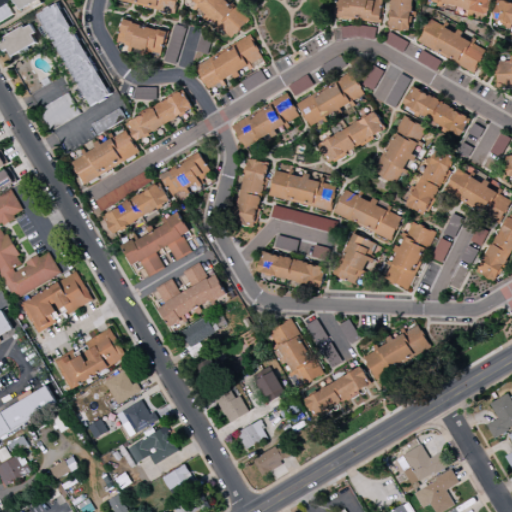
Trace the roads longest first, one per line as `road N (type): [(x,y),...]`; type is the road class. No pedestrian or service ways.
road 1 (residential): [(104,0),(106,38),(125,71),(197,87),(220,121),(234,156),(222,213),(225,242),(258,296),(292,305),(472,312),(511,292)]
road 2 (residential): [(0,88),(250,511)]
road 3 (residential): [(89,195),(348,48),(376,49),(511,124)]
road 4 (tertiary): [(442,400),(255,511)]
road 5 (residential): [(442,400),(508,511)]
